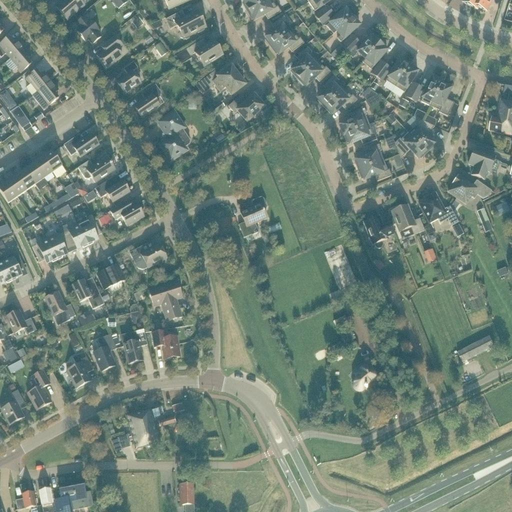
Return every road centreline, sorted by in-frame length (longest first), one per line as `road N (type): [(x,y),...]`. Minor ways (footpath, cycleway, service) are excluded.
road 1 (residential): [(214,0),(254,65),(317,139),(350,210),(445,171),(482,76)]
road 2 (unclassified): [(288,444),(308,435),(367,441),(511,368)]
road 3 (unclassified): [(231,466),(25,475),(8,458)]
road 4 (tertiary): [(8,458),(130,393),(212,382)]
road 5 (residential): [(0,304),(175,219)]
road 6 (residential): [(212,382),(210,300),(175,219)]
road 7 (residential): [(175,219),(98,97)]
road 8 (residential): [(366,0),(413,43),(482,76)]
road 9 (primary): [(511,458),(387,511)]
road 10 (residential): [(98,97),(18,0)]
